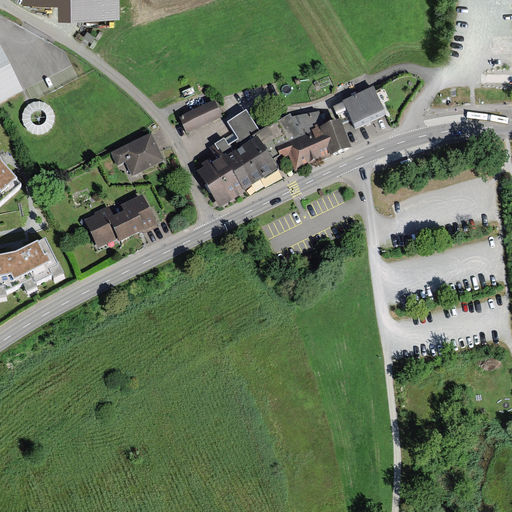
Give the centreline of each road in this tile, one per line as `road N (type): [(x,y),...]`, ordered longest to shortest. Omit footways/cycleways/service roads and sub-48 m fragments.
road 1 (residential): [(212,229),(148,104),(53,30),(0,1)]
road 2 (tertiary): [(212,229),(407,139),(511,126)]
road 3 (tertiary): [(0,340),(212,229)]
road 4 (track): [(394,511),(387,361)]
